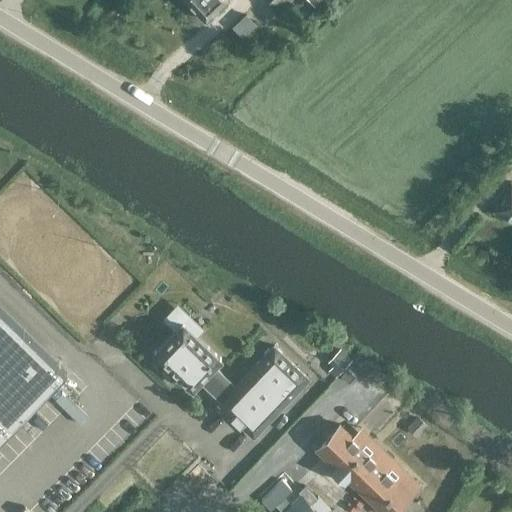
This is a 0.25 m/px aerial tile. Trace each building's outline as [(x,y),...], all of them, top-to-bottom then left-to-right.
[(185,0),(205,21),(227,0),(185,0)] [(271,0),(282,11),(293,0),(310,0),(313,3),(316,0),(271,0)] [(245,16),(234,26),(242,35),(253,24),(245,16)] [(511,182),(494,210),(511,221),(511,182)] [(0,436),(67,369),(0,302),(0,436)] [(220,358),(182,322),(154,351),(192,387),(199,379),(220,400),(234,386),(213,365),(220,358)] [(217,403),(252,436),(308,379),(273,345),(234,386),(220,400),(217,403)] [(343,420),(319,447),(378,504),(385,511),(394,511),(411,495),(415,491),(424,482),(363,423),(355,432),(343,420)] [(276,482),(267,492),(278,501),(286,491),(276,482)] [(311,488),(305,495),(302,492),(282,511),(322,511),(311,501),(317,495),(311,488)]
